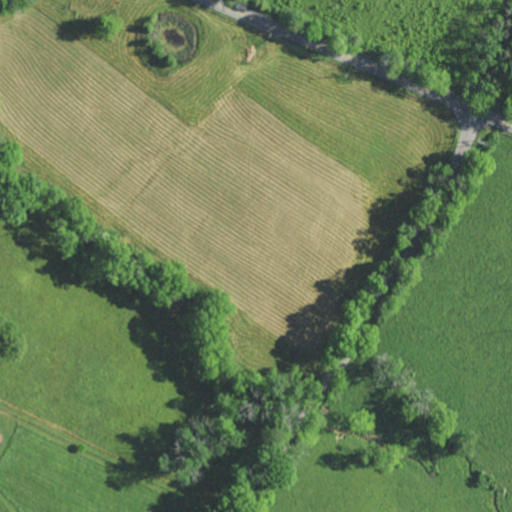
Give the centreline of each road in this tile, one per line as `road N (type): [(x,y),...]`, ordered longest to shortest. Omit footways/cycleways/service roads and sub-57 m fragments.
road 1 (residential): [(480,113),(421,235),(236,511)]
road 2 (secondary): [(211,0),(511,126)]
